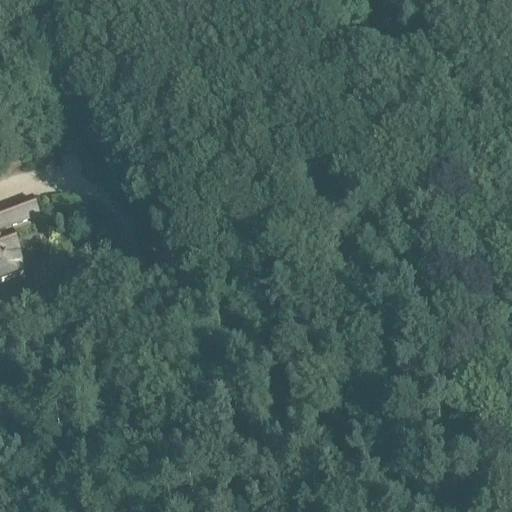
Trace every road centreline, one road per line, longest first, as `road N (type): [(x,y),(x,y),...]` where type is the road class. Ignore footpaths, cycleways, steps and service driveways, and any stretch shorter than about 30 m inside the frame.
road 1 (track): [(509,511),(379,0)]
road 2 (track): [(0,352),(393,220)]
road 3 (track): [(511,173),(393,220)]
